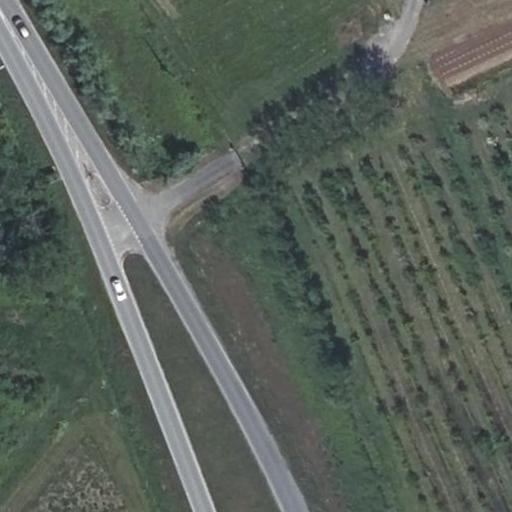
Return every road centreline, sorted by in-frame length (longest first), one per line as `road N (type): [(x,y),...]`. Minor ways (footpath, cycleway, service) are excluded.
road 1 (secondary): [(311,511),(290,457),(212,318),(0,1)]
road 2 (secondary): [(0,23),(115,260),(207,511)]
